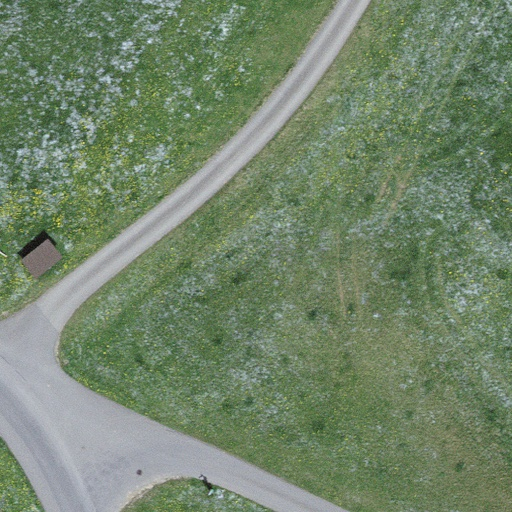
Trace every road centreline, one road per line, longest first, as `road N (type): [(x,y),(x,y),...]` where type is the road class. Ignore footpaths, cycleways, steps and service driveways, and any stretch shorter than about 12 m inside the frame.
road 1 (track): [(0,363),(237,150),(300,83),(358,0)]
road 2 (unclassified): [(29,397),(176,450),(309,511)]
road 3 (unclassified): [(69,511),(29,397)]
